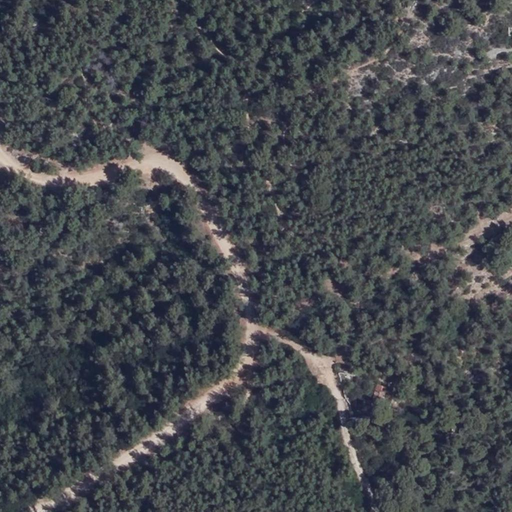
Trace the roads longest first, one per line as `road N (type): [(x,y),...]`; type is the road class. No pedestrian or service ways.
road 1 (track): [(0,151),(31,176),(74,181),(136,163),(175,167),(196,189),(246,290),(254,327),(248,357),(223,390),(41,511)]
road 2 (track): [(269,334),(511,222)]
road 3 (track): [(254,327),(333,361),(344,427),(376,511)]
